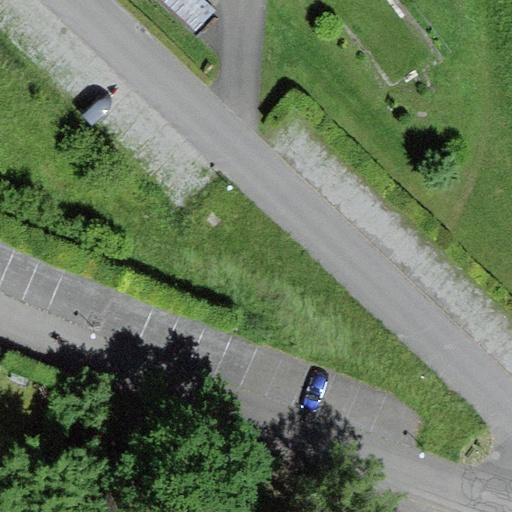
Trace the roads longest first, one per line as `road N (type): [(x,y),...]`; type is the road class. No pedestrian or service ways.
road 1 (residential): [(77,0),(511,412)]
road 2 (residential): [(511,506),(0,320)]
